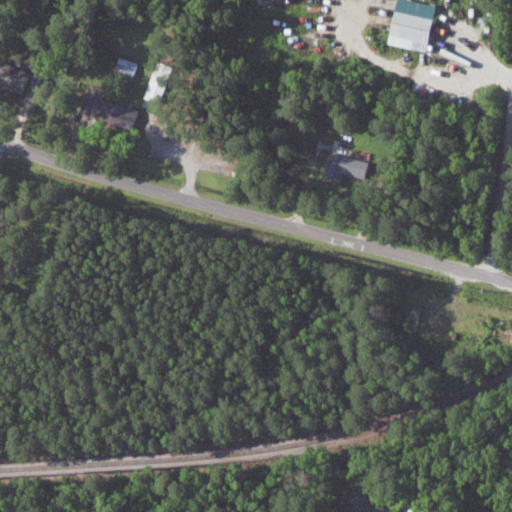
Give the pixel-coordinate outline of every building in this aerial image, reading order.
[(443,3),(426,0),(402,0),(394,43),(433,50),(443,3)] [(138,75),(141,61),(121,56),(118,70),(138,75)] [(176,64),(160,59),(148,97),(165,102),(176,64)] [(6,89),(28,96),(37,71),(15,64),(6,89)] [(98,116),(137,128),(144,109),(105,96),(98,116)] [(374,161),(334,149),(326,176),(346,182),(349,172),(369,178),(374,161)] [(374,506),(369,486),(350,490),(355,510),(374,506)]
